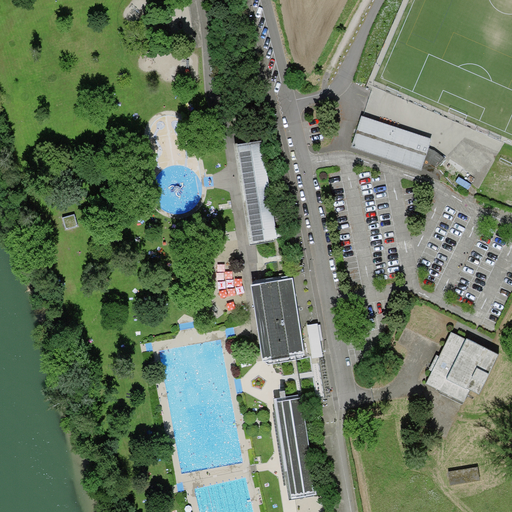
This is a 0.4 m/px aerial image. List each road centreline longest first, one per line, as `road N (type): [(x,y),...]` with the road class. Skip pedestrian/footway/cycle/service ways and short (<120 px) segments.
road 1 (residential): [(286,105),(345,407)]
road 2 (unclassified): [(286,105),(333,89),(379,0)]
